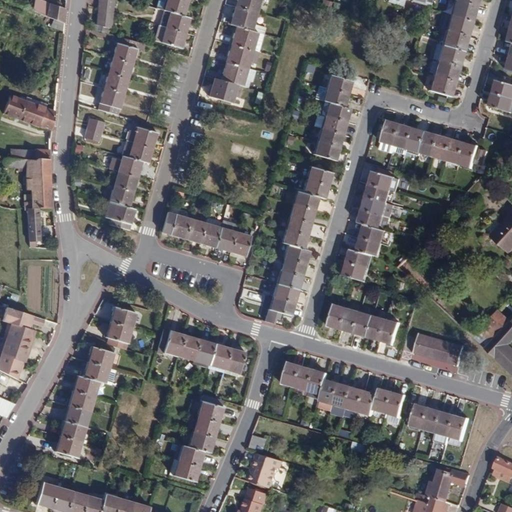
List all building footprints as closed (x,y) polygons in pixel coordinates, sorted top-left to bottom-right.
[(113,0),(98,0),(96,25),(111,29),(113,0)] [(188,1),(184,0),(164,0),(162,10),(168,12),(183,16),(188,1)] [(236,0),(234,7),(257,14),(260,0),(236,0)] [(472,22),(476,7),(454,0),(450,15),(472,22)] [(50,3),(45,16),(63,23),(64,22),(65,9),(50,3)] [(235,27),(252,32),(257,14),(234,7),(228,25),(235,27)] [(183,16),(168,12),(164,27),(185,33),(189,18),(183,16)] [(450,15),(445,30),(467,37),(472,22),(450,15)] [(185,33),(164,27),(159,42),(181,48),(185,33)] [(257,33),(252,32),(235,27),(230,45),(252,52),(257,33)] [(441,46),(463,52),(467,37),(445,30),(441,46)] [(258,53),(264,35),(257,33),(252,52),(258,53)] [(116,44),(137,50),(138,44),(118,38),(116,44)] [(116,44),(111,59),(132,65),(137,50),(116,44)] [(258,53),(252,52),(230,45),(225,63),(247,69),(249,63),(255,65),(258,53)] [(463,52),(441,46),(436,61),(459,67),(463,52)] [(128,79),(132,65),(111,59),(107,73),(128,79)] [(432,74),(436,63),(431,61),(427,73),(432,74)] [(432,76),(454,82),(459,67),(436,61),(436,63),(432,74),(432,76)] [(247,69),(225,63),(219,81),(236,85),(242,87),(245,77),(247,69)] [(251,78),(253,71),(247,69),(245,77),(251,78)] [(128,79),(107,73),(102,88),(123,95),(128,79)] [(329,75),(325,88),(347,94),(351,81),(329,75)] [(450,97),(454,82),(432,76),(427,91),(450,97)] [(236,85),(219,81),(214,79),(208,97),(230,104),(236,85)] [(511,84),(496,80),(492,93),(511,98),(511,84)] [(321,101),(325,88),(318,86),(315,99),(321,101)] [(119,110),(123,95),(102,88),(97,104),(99,104),(119,110)] [(344,107),(347,94),(325,88),(321,101),(323,102),(326,103),(344,107)] [(511,108),(511,98),(492,93),(488,106),(511,113),(511,108)] [(44,112),(23,105),(8,100),(3,114),(35,126),(51,130),(54,116),(44,112)] [(23,105),(44,112),(45,108),(24,100),(23,105)] [(349,109),(344,107),(326,103),(322,116),(345,122),(349,109)] [(119,110),(99,104),(97,110),(117,116),(119,110)] [(345,122),(322,116),(319,129),(342,135),(345,122)] [(104,123),(89,119),(84,139),(98,143),(104,123)] [(394,147),(401,125),(388,121),(382,144),(394,147)] [(401,125),(394,147),(407,151),(414,128),(401,125)] [(131,142),(152,148),(156,133),(135,127),(134,133),(131,142)] [(420,155),(426,132),(414,128),(407,151),(420,155)] [(338,147),(342,135),(319,129),(315,141),(338,147)] [(440,136),(426,132),(420,155),(433,158),(440,136)] [(446,162),(452,140),(440,136),(433,158),(446,162)] [(465,143),(452,140),(446,162),(459,166),(465,143)] [(121,157),(127,158),(131,142),(126,141),(121,157)] [(338,147),(315,141),(311,154),(334,161),(338,147)] [(131,142),(127,158),(141,162),(147,164),(152,148),(131,142)] [(465,143),(459,166),(472,169),(478,147),(465,143)] [(49,160),(50,149),(35,148),(35,149),(11,148),(10,157),(49,160)] [(127,158),(121,157),(120,161),(117,172),(137,177),(141,162),(127,158)] [(108,169),(117,172),(120,161),(112,159),(108,169)] [(308,167),(304,180),(327,186),(331,173),(308,167)] [(117,172),(112,187),(133,192),(137,177),(117,172)] [(369,184),(391,190),(394,177),(372,172),(369,184)] [(323,199),(327,186),(304,180),(301,193),(317,198),(323,199)] [(387,203),(391,190),(369,184),(366,197),(387,203)] [(108,202),(114,204),(128,208),(133,192),(112,187),(108,202)] [(314,211),(317,198),(301,193),(295,191),(291,205),(314,211)] [(387,203),(366,197),(362,209),(384,215),(387,203)] [(109,219),(114,204),(108,202),(104,218),(109,219)] [(134,209),(128,208),(114,204),(109,219),(130,225),(134,209)] [(291,205),(287,217),(310,223),(314,211),(291,205)] [(40,241),(38,209),(27,210),(29,241),(40,241)] [(384,215),(362,209),(358,223),(364,225),(381,229),(384,215)] [(168,235),(174,215),(167,213),(161,233),(168,235)] [(511,250),(511,214),(492,236),(510,253),(511,250)] [(168,235),(184,239),(189,219),(174,215),(168,235)] [(310,223),(287,217),(284,230),(306,236),(310,223)] [(128,231),(130,225),(109,219),(108,224),(128,231)] [(184,239),(199,244),(205,224),(189,219),(184,239)] [(206,219),(205,224),(220,228),(221,223),(206,219)] [(220,228),(205,224),(199,244),(214,248),(220,228)] [(386,231),(381,229),(364,225),(361,238),(383,243),(386,231)] [(214,248),(229,252),(235,232),(220,228),(214,248)] [(286,245),(302,249),(306,236),(284,230),(280,243),(286,245)] [(235,232),(229,252),(244,257),(250,237),(235,232)] [(358,251),(374,255),(380,257),(383,243),(361,238),(358,251)] [(286,245),(282,258),(304,264),(308,251),(302,249),(286,245)] [(370,268),(374,255),(358,251),(351,249),(348,263),(370,268)] [(279,271),(301,277),(304,264),(282,258),(279,271)] [(370,268),(348,263),(345,276),(367,282),(370,268)] [(496,274),(511,287),(511,275),(502,267),(496,274)] [(275,284),(297,290),(301,277),(279,271),(275,284)] [(293,303),(297,290),(275,284),(271,297),(293,303)] [(242,296),(254,299),(256,292),(244,289),(242,296)] [(293,303),(271,297),(268,310),(279,313),(289,316),(293,303)] [(328,327),(341,331),(348,308),(335,305),(328,327)] [(44,320),(7,307),(2,321),(8,323),(6,332),(8,333),(4,346),(2,345),(0,350),(0,370),(15,379),(18,371),(19,367),(21,368),(25,357),(26,354),(29,354),(33,340),(31,339),(32,336),(34,331),(28,329),(30,323),(42,327),(44,320)] [(109,322),(132,328),(136,313),(114,307),(109,322)] [(341,331),(354,334),(361,312),(348,308),(341,331)] [(279,313),(268,310),(266,310),(263,322),(270,324),(272,318),(277,320),(279,313)] [(485,349),(510,320),(498,310),(479,331),(473,337),(485,349)] [(354,334),(368,338),(374,316),(361,312),(354,334)] [(387,319),(374,316),(368,338),(381,342),(387,319)] [(387,319),(381,342),(393,346),(400,323),(387,319)] [(485,349),(511,374),(511,349),(508,346),(509,345),(508,344),(499,336),(505,329),(511,335),(511,320),(511,319),(510,320),(485,349)] [(127,344),(132,328),(109,322),(105,338),(107,338),(123,343),(126,344),(127,344)] [(157,351),(162,353),(168,331),(163,329),(157,351)] [(508,344),(509,345),(511,341),(511,335),(505,329),(499,336),(508,344)] [(168,331),(162,353),(177,357),(184,335),(168,331)] [(464,346),(419,334),(413,353),(458,366),(464,346)] [(199,339),(184,335),(177,357),(192,361),(199,339)] [(123,343),(107,338),(105,344),(121,349),(123,343)] [(199,339),(192,361),(208,366),(214,344),(199,339)] [(208,366),(223,370),(229,348),(214,344),(208,366)] [(91,346),(87,362),(109,368),(114,352),(91,346)] [(229,348),(223,370),(238,375),(244,352),(229,348)] [(105,383),(109,368),(87,362),(83,377),(99,381),(105,383)] [(282,385),(296,389),(302,366),(289,362),(282,385)] [(302,366),(296,389),(308,392),(315,370),(302,366)] [(308,392),(321,396),(326,380),(328,373),(315,370),(308,392)] [(73,391),(95,397),(99,381),(83,377),(77,376),(73,391)] [(326,380),(321,396),(320,402),(333,406),(339,384),(326,380)] [(333,406),(346,409),(352,388),(339,384),(333,406)] [(346,409),(358,413),(365,391),(352,388),(346,409)] [(387,414),(393,393),(379,389),(378,395),(373,411),(387,414)] [(95,397),(73,391),(68,406),(91,412),(95,397)] [(373,411),(378,395),(365,391),(358,413),(372,417),(373,411)] [(393,393),(387,414),(400,418),(406,396),(393,393)] [(0,416),(5,419),(14,405),(0,398),(0,416)] [(200,401),(195,416),(218,423),(222,407),(200,401)] [(423,430),(429,409),(416,404),(410,426),(423,430)] [(68,406),(64,421),(87,428),(91,412),(68,406)] [(423,430),(436,434),(442,412),(429,409),(423,430)] [(455,416),(442,412),(436,434),(449,438),(455,416)] [(218,423),(195,416),(191,431),(214,438),(218,423)] [(468,420),(455,416),(449,438),(462,441),(468,420)] [(60,437),(82,443),(87,428),(64,421),(60,437)] [(209,454),(214,438),(191,431),(186,447),(203,452),(209,454)] [(266,440),(253,436),(247,448),(260,452),(266,440)] [(82,443),(60,437),(56,452),(78,458),(82,443)] [(370,463),(374,448),(353,442),(351,450),(363,453),(361,461),(370,463)] [(177,461),(199,467),(203,452),(186,447),(181,446),(177,461)] [(275,467),(277,460),(257,454),(252,467),(254,468),(249,482),(271,489),(278,468),(275,467)] [(511,463),(500,458),(495,468),(511,475),(511,463)] [(199,467),(177,461),(172,475),(172,476),(195,482),(199,467)] [(433,500),(446,504),(452,482),(466,487),(470,476),(453,471),(453,470),(441,466),(436,484),(431,483),(428,497),(417,494),(416,500),(419,502),(431,505),(433,500)] [(35,504),(50,509),(56,486),(41,482),(35,504)] [(61,511),(65,511),(72,491),(56,486),(50,509),(61,511)] [(241,511),(261,511),(267,495),(249,489),(242,511),(241,511)] [(82,511),(87,495),(72,491),(65,511),(82,511)] [(98,511),(115,511),(119,498),(104,493),(102,499),(98,511)] [(82,511),(98,511),(102,499),(87,495),(82,511)] [(119,498),(115,511),(131,511),(134,502),(119,498)] [(443,511),(444,510),(446,504),(433,500),(431,505),(419,502),(416,511),(417,511),(443,511)] [(148,511),(150,507),(134,502),(131,511),(148,511)]
